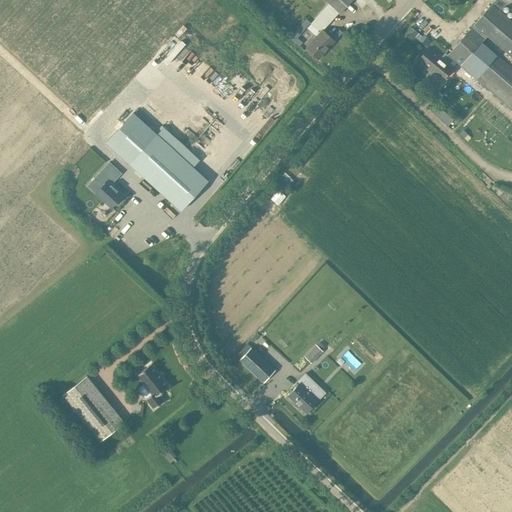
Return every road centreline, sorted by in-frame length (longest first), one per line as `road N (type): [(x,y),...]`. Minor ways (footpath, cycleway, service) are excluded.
road 1 (unclassified): [(368,511),(233,382),(205,346),(194,315),(204,257),(423,0)]
road 2 (unknown): [(195,307),(109,363),(127,401)]
